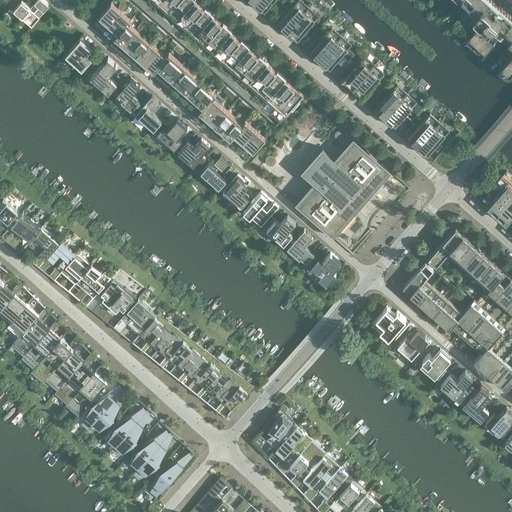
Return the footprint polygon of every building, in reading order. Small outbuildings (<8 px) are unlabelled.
[(32,24),(44,10),(49,4),(44,0),(36,0),(31,7),(22,0),(21,0),(14,8),(32,24)] [(169,11),(177,0),(161,0),(160,3),(169,11)] [(178,18),(193,0),(177,0),(169,11),(178,18)] [(186,26),(204,6),(197,0),(193,0),(178,18),(186,26)] [(265,11),(274,0),(257,0),(255,3),(265,11)] [(288,31),(309,7),(301,0),(297,0),(278,23),(288,31)] [(474,49),(507,12),(493,0),(459,0),(475,14),(473,16),(474,17),(473,18),(481,24),(477,29),(477,28),(476,29),(465,42),(474,49)] [(153,9),(144,1),(140,6),(149,14),(153,9)] [(109,24),(121,11),(112,2),(111,2),(99,15),(109,24)] [(195,34),(213,14),(204,6),(186,26),(195,34)] [(297,40),(319,15),(309,7),(288,31),(297,40)] [(162,17),(153,9),(149,14),(158,21),(162,17)] [(119,33),(131,19),(121,11),(109,24),(118,32),(119,33)] [(500,36),(511,22),(511,16),(507,12),(474,49),(482,57),(500,36)] [(204,42),(222,22),(213,14),(195,34),(204,42)] [(171,25),(162,17),(158,21),(167,29),(171,25)] [(123,44),(136,29),(129,23),(131,20),(131,19),(119,33),(118,32),(112,39),(115,42),(118,39),(123,44)] [(213,50),(231,30),(222,22),(204,42),(213,50)] [(508,43),(511,38),(511,22),(500,36),(508,43)] [(180,33),(171,25),(167,29),(176,37),(180,33)] [(320,60),(342,35),(332,27),(310,51),(320,60)] [(128,53),(143,35),(136,29),(123,44),(127,48),(125,51),(128,53)] [(222,58),(240,38),(231,30),(213,50),(222,58)] [(189,41),(180,33),(176,37),(185,45),(189,41)] [(138,57),(151,42),(143,35),(128,53),(131,56),(133,53),(138,57)] [(337,61),(352,44),(342,35),(320,60),(330,68),(337,61)] [(66,54),(82,68),(92,57),(87,52),(92,47),(80,37),(66,54)] [(231,66),(249,45),(240,38),(222,58),(231,66)] [(198,49),(189,41),(185,45),(194,53),(198,49)] [(143,67),(159,49),(151,42),(138,57),(143,61),(140,64),(143,67)] [(240,73),(258,53),(249,45),(231,66),(240,73)] [(153,70),(170,52),(169,51),(166,55),(159,49),(143,67),(146,69),(149,66),(153,70)] [(207,57),(198,49),(194,53),(203,61),(207,57)] [(165,73),(177,59),(170,52),(153,70),(154,71),(158,67),(165,73)] [(249,81),(267,61),(258,53),(240,73),(249,81)] [(506,78),(511,71),(511,53),(497,70),(506,78)] [(353,89),(374,64),(365,55),(343,80),(353,89)] [(109,92),(117,83),(109,75),(118,65),(108,56),(91,76),(109,92)] [(216,65),(207,57),(203,61),(213,69),(216,65)] [(172,80),(185,65),(177,59),(165,73),(172,80)] [(258,89),(276,69),(267,61),(249,81),(258,89)] [(363,97),(384,72),(374,64),(353,89),(363,97)] [(180,87),(193,72),(185,65),(172,80),(180,87)] [(226,73),(216,65),(213,69),(222,77),(226,73)] [(267,97),(285,77),(276,69),(258,89),(267,97)] [(188,93),(200,79),(193,72),(180,87),(188,93)] [(235,81),(226,73),(222,77),(231,85),(235,81)] [(140,100),(132,93),(140,84),(131,76),(114,95),(132,110),(140,100)] [(276,105),(294,85),(285,77),(267,97),(276,105)] [(195,100),(208,86),(200,79),(188,93),(195,100)] [(244,89),(235,81),(231,85),(240,93),(244,89)] [(385,117),(407,93),(397,84),(376,109),(385,117)] [(281,120),(304,93),(294,85),(276,105),(271,111),(281,120)] [(203,107),(216,92),(208,86),(195,100),(203,106),(203,107)] [(253,96),(244,89),(240,93),(249,101),(253,96)] [(207,118),(220,103),(213,97),(216,93),(216,92),(203,107),(203,106),(196,113),(200,117),(202,113),(207,118)] [(395,126),(417,101),(407,93),(385,117),(395,126)] [(153,111),(161,102),(152,95),(135,114),(147,125),(148,124),(153,129),(162,119),(153,111)] [(262,104),(253,96),(249,101),(258,109),(262,104)] [(212,127),(228,110),(220,103),(207,118),(212,122),(209,125),(212,127)] [(271,112),(262,104),(258,109),(267,117),(271,112)] [(222,131),(235,116),(228,110),(212,127),(215,130),(218,127),(222,131)] [(418,146),(440,121),(430,113),(408,137),(418,146)] [(234,134),(246,120),(245,120),(243,123),(235,116),(222,131),(227,135),(225,138),(228,142),(234,134)] [(182,141),(178,137),(187,126),(177,117),(168,128),(164,125),(157,133),(175,149),(182,141)] [(243,142),(255,129),(246,120),(234,134),(243,142)] [(428,154),(450,130),(440,121),(418,146),(428,154)] [(253,151),(265,137),(255,129),(243,142),(253,151)] [(339,140),(340,140),(341,140),(342,139),(343,139),(343,138),(344,137),(344,136),(344,135),(344,134),(343,133),(343,132),(342,132),(342,131),(341,131),(340,131),(339,131),(338,131),(337,131),(337,132),(336,132),(336,133),(335,134),(335,135),(335,136),(335,137),(335,138),(336,138),(336,139),(337,139),(338,140),(339,140)] [(202,154),(210,145),(202,138),(194,147),(188,142),(178,152),(179,153),(180,153),(196,167),(195,168),(196,168),(206,158),(202,154)] [(332,235),(389,170),(390,169),(367,149),(355,138),(336,160),(322,149),(323,148),(322,147),(301,171),(302,171),(303,171),(316,183),(297,204),(309,215),(310,215),(320,224),(319,224),(332,235)] [(275,157),(275,156),(274,156),(273,155),(272,155),(272,154),(271,154),(270,154),(269,155),(268,155),(267,156),(266,156),(266,157),(265,158),(265,159),(265,160),(265,161),(266,162),(266,163),(267,164),(268,164),(269,165),(270,165),(271,165),(272,165),(273,165),(274,164),(275,163),(275,162),(276,161),(276,160),(276,159),(276,158),(275,157)] [(225,172),(231,165),(221,155),(214,163),(217,165),(214,167),(208,162),(201,171),(200,172),(218,187),(219,186),(219,187),(226,178),(222,174),(224,171),(225,172)] [(242,190),(248,183),(238,174),(223,190),(241,205),(249,196),(242,190)] [(511,197),(511,187),(508,183),(488,205),(498,213),(511,197)] [(279,206),(275,202),(267,211),(260,205),(268,196),(261,190),(244,210),(261,226),(279,206)] [(21,213),(3,197),(0,200),(0,219),(9,227),(21,213)] [(507,222),(511,216),(511,197),(498,213),(507,222)] [(17,236),(33,218),(23,211),(21,213),(9,227),(8,228),(12,230),(11,231),(17,236)] [(296,221),(288,214),(280,223),(275,219),(267,229),(284,244),(293,234),(288,230),(296,221)] [(27,243),(42,225),(33,218),(17,236),(21,239),(23,237),(25,238),(23,240),(27,243)] [(39,266),(61,240),(42,225),(27,243),(39,253),(32,261),(39,266)] [(448,252),(463,234),(456,227),(441,243),(441,244),(428,259),(436,266),(448,252)] [(314,253),(305,245),(313,236),(304,228),(287,248),(300,259),(301,257),(305,261),(306,262),(314,253)] [(454,258),(470,240),(463,234),(448,252),(454,258)] [(54,278),(61,270),(78,252),(77,252),(76,253),(61,240),(39,266),(44,270),(53,260),(54,261),(58,255),(63,259),(49,274),(54,278)] [(461,264),(477,246),(470,240),(454,258),(461,264)] [(468,270),(484,251),(477,246),(461,264),(468,270)] [(323,280),(327,283),(328,282),(328,281),(336,272),(334,270),(341,261),(339,259),(331,251),(323,260),(318,256),(309,267),(323,279),(323,280)] [(475,275),(491,257),(484,251),(468,270),(475,275)] [(75,282),(76,281),(91,264),(78,252),(61,270),(75,282)] [(481,281),(497,263),(491,257),(475,275),(481,281)] [(425,278),(434,269),(425,261),(403,287),(411,294),(425,278)] [(85,289),(98,275),(102,270),(92,263),(91,264),(76,281),(85,289)] [(488,287),(504,269),(497,263),(481,281),(488,287)] [(495,294),(511,276),(504,269),(488,287),(495,294)] [(94,296),(111,277),(103,271),(99,276),(98,275),(85,289),(94,296)] [(502,300),(511,288),(511,276),(495,294),(502,300)] [(432,285),(425,278),(411,294),(418,301),(432,285)] [(100,315),(125,287),(113,279),(100,293),(104,296),(93,309),(100,315)] [(0,310),(15,293),(23,284),(19,281),(13,287),(14,288),(12,290),(3,283),(4,282),(4,281),(0,285),(0,310)] [(426,307),(440,291),(432,285),(418,301),(426,307)] [(123,310),(136,296),(125,287),(100,315),(107,321),(120,307),(123,310)] [(509,306),(511,302),(511,288),(502,300),(509,306)] [(84,296),(78,290),(75,294),(81,299),(84,296)] [(434,314),(448,298),(440,291),(426,307),(434,314)] [(0,310),(12,321),(27,304),(15,293),(0,310)] [(139,334),(157,314),(138,298),(121,318),(127,324),(129,322),(134,326),(132,328),(139,334)] [(441,321),(455,305),(448,298),(434,314),(441,321)] [(460,330),(482,306),(474,299),(463,311),(463,312),(452,324),(453,324),(460,330)] [(24,332),(38,316),(27,304),(12,321),(24,331),(24,332)] [(406,318),(397,310),(395,312),(387,305),(372,323),(389,338),(406,318)] [(452,324),(463,312),(463,311),(455,305),(441,321),(449,328),(453,324),(452,324)] [(468,337),(490,312),(482,306),(460,330),(468,337)] [(22,358),(50,327),(42,319),(50,311),(46,307),(38,316),(24,332),(24,331),(12,345),(13,346),(14,344),(24,353),(23,355),(24,355),(22,358)] [(475,344),(497,319),(490,312),(468,337),(475,344)] [(148,341),(167,320),(158,313),(139,333),(148,341)] [(31,371),(61,337),(53,330),(60,322),(61,322),(57,318),(50,327),(22,358),(34,368),(31,371)] [(489,345),(505,326),(497,319),(475,344),(483,350),(483,351),(488,345),(489,345)] [(158,348),(177,327),(167,320),(148,341),(144,345),(147,347),(151,343),(158,350),(159,349),(158,348)] [(167,356),(187,334),(177,327),(158,348),(159,349),(166,356),(167,356)] [(412,358),(426,342),(429,338),(425,335),(425,334),(418,328),(410,338),(406,335),(397,345),(412,358)] [(177,364),(196,342),(187,334),(167,356),(166,356),(163,360),(166,362),(169,358),(177,365),(177,364)] [(43,382),(73,348),(73,349),(80,340),(76,336),(71,342),(71,343),(70,345),(61,337),(31,371),(43,382)] [(186,372),(206,349),(196,342),(177,364),(185,371),(186,372)] [(482,367),(496,351),(489,345),(488,345),(483,351),(483,350),(474,360),(482,367)] [(443,366),(451,357),(440,347),(432,356),(428,353),(420,362),(438,378),(446,369),(443,366)] [(85,359),(73,349),(73,348),(43,382),(46,379),(57,389),(55,392),(55,393),(85,359)] [(196,379),(216,356),(206,349),(186,372),(185,371),(182,375),(185,377),(188,373),(195,380),(196,379)] [(490,374),(504,358),(496,351),(482,367),(490,374)] [(66,404),(95,371),(88,364),(95,355),(92,352),(85,359),(55,393),(67,403),(66,404)] [(205,387),(225,364),(216,356),(196,379),(204,386),(205,387)] [(498,381),(511,365),(504,358),(490,374),(498,381)] [(215,394),(235,371),(225,364),(205,387),(204,386),(200,390),(203,392),(207,388),(214,395),(215,394)] [(511,379),(511,365),(498,381),(506,388),(511,382),(511,381),(511,379)] [(465,385),(473,376),(465,369),(459,376),(460,376),(457,379),(450,372),(441,383),(459,399),(468,388),(465,385)] [(78,415),(107,381),(95,371),(66,404),(78,415)] [(224,402),(244,378),(235,371),(215,394),(223,401),(224,402)] [(254,385),(244,378),(224,402),(223,401),(219,405),(222,407),(225,404),(233,410),(254,385)] [(483,404),(492,393),(481,384),(472,393),(471,392),(463,402),(474,413),(476,411),(483,416),(489,409),(483,404)] [(87,429),(124,388),(120,385),(92,404),(89,406),(90,407),(81,423),(87,429)] [(114,417),(127,391),(124,388),(87,429),(88,429),(93,424),(100,430),(115,419),(114,417)] [(508,423),(511,418),(511,410),(506,406),(498,415),(494,411),(486,420),(498,431),(497,433),(502,437),(511,427),(508,423)] [(115,446),(146,410),(143,407),(115,426),(112,428),(113,430),(108,439),(115,446)] [(289,428),(287,427),(293,420),(289,417),(289,416),(284,411),(280,407),(273,415),(277,418),(269,428),(273,431),(266,439),(276,448),(298,424),(297,423),(295,422),(289,428)] [(136,440),(150,413),(146,410),(115,446),(122,452),(134,443),(137,441),(136,440)] [(290,464),(313,439),(313,438),(297,425),(276,449),(283,456),(276,464),(283,472),(290,464)] [(133,474),(169,433),(166,429),(135,451),(136,452),(131,462),(138,468),(133,473),(133,474)] [(159,462),(173,436),(169,433),(133,474),(139,479),(157,466),(160,464),(159,462)] [(297,486),(304,478),(326,452),(313,439),(290,464),(298,471),(290,480),(297,486)] [(157,497),(192,456),(189,452),(158,473),(159,475),(150,491),(157,497)] [(310,500),(320,489),(340,466),(340,465),(326,452),(304,478),(311,485),(304,493),(310,500)] [(324,511),(330,506),(354,479),(354,478),(340,466),(320,489),(327,495),(317,507),(321,511),(324,511)] [(210,511),(233,487),(232,486),(223,498),(217,493),(227,482),(220,476),(188,511),(210,511)] [(349,511),(367,492),(368,491),(354,479),(330,506),(337,511),(349,511)] [(231,511),(245,497),(244,497),(235,508),(229,503),(239,492),(233,487),(210,511),(231,511)] [(376,511),(381,507),(382,505),(367,492),(349,511),(376,511)] [(243,511),(251,503),(245,497),(231,511),(243,511)]
